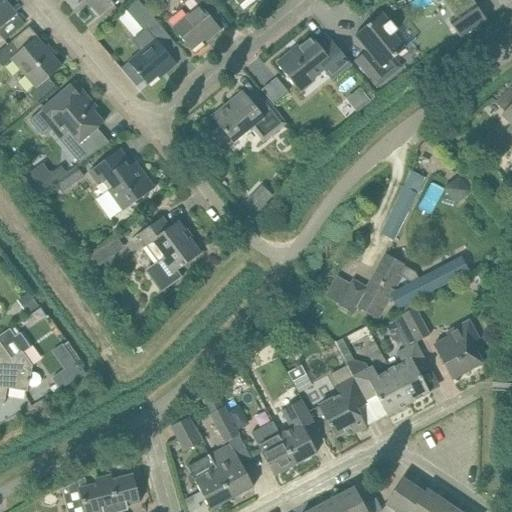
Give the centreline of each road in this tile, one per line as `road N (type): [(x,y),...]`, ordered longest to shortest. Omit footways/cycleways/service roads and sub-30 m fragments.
road 1 (residential): [(290,255),(346,181),(511,53)]
road 2 (residential): [(491,511),(391,448),(266,511)]
road 3 (residential): [(146,126),(303,0)]
road 4 (residential): [(290,255),(244,239),(146,126)]
road 5 (residential): [(146,126),(42,0)]
